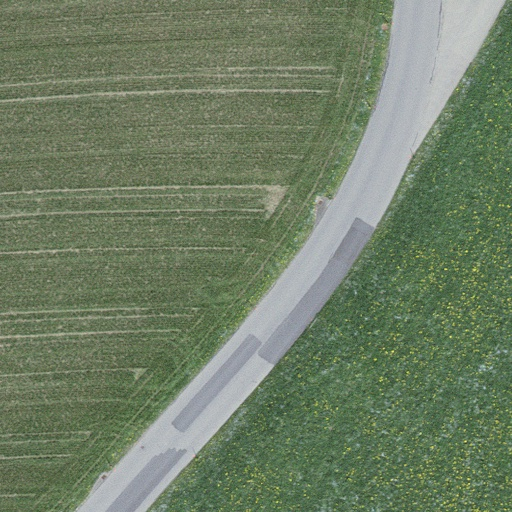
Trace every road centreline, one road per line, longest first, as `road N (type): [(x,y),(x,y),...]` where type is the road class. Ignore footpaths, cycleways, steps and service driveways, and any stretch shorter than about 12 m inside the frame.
road 1 (unclassified): [(420,0),(405,93),(354,215),(276,323),(113,511)]
road 2 (track): [(485,0),(405,93)]
